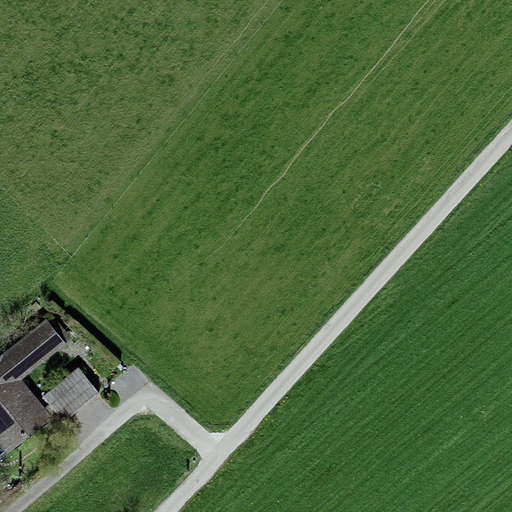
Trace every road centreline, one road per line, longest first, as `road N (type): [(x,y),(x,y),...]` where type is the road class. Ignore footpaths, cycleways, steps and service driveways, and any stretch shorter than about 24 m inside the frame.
road 1 (residential): [(511,133),(219,454)]
road 2 (residential): [(219,454),(154,398),(6,511)]
